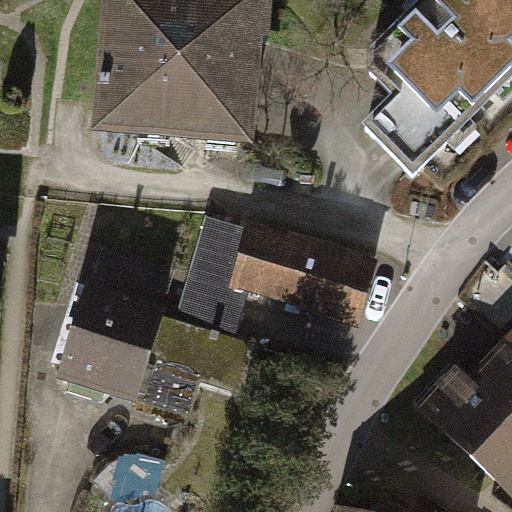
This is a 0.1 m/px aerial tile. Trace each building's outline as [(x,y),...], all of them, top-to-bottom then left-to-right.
[(261,0),(115,0),(105,136),(250,147),(261,0)] [(358,126),(406,174),(511,68),(511,0),(413,0),(354,58),(390,94),(358,126)] [(198,215),(168,314),(208,326),(234,338),(247,294),(351,324),(369,264),(349,258),(352,251),(280,230),(277,238),(198,215)] [(168,314),(76,285),(48,373),(180,415),(208,326),(168,314)] [(461,380),(443,363),(404,405),(508,500),(511,495),(511,359),(506,353),(494,343),(461,380)]
